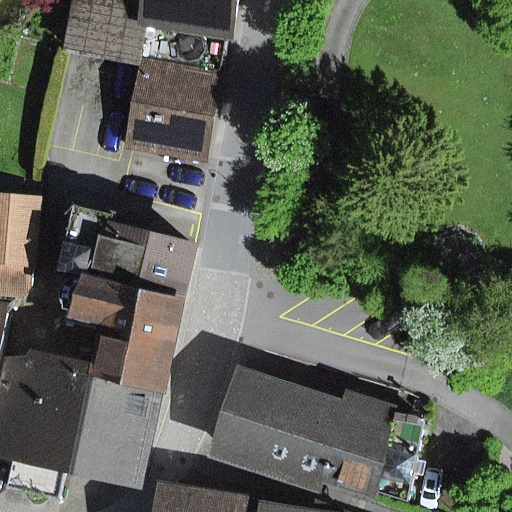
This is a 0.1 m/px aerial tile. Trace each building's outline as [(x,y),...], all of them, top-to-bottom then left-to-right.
[(79,0),(70,50),(149,65),(222,79),(228,47),(231,36),(235,37),(239,15),(241,0),(79,0)] [(207,158),(222,79),(149,65),(134,145),(207,158)] [(0,196),(0,263),(36,269),(41,201),(0,196)] [(94,279),(93,282),(184,304),(197,248),(115,228),(118,217),(83,208),(67,273),(94,279)] [(33,286),(36,269),(0,263),(0,292),(25,295),(33,286)] [(73,305),(87,308),(93,282),(79,278),(73,305)] [(169,391),(184,304),(93,282),(87,308),(85,315),(116,323),(105,374),(160,388),(169,391)] [(0,383),(9,313),(0,311),(0,383)] [(142,471),(160,388),(105,374),(52,362),(16,361),(0,429),(0,443),(6,450),(19,453),(11,488),(61,500),(69,465),(131,479),(142,471)] [(247,380),(225,450),(324,483),(328,473),(408,502),(428,423),(396,416),(397,413),(350,398),(346,413),(247,380)] [(174,491),(171,511),(264,511),(265,506),(174,491)]
